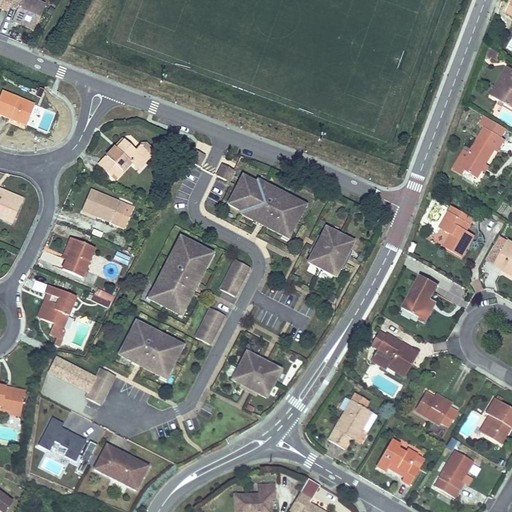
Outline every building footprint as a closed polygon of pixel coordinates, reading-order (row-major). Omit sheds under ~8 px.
[(0,0),(0,9),(7,12),(10,7),(12,0),(0,0)] [(12,0),(10,7),(17,10),(12,22),(34,31),(46,4),(36,0),(12,0)] [(501,55),(489,48),(486,55),(491,57),(498,61),(501,55)] [(511,69),(509,67),(496,88),(499,89),(494,98),(511,108),(511,69)] [(0,96),(0,114),(10,119),(26,126),(34,106),(1,92),(0,96)] [(477,178),(482,171),(485,165),(494,149),(498,151),(505,140),(501,137),(506,129),(484,116),(479,124),(485,128),(472,150),(466,146),(452,169),(463,176),(465,171),(477,178)] [(25,129),(26,126),(10,119),(9,122),(25,129)] [(123,139),(115,148),(117,149),(125,141),(123,139)] [(135,151),(125,141),(117,149),(115,148),(98,165),(115,181),(131,164),(134,167),(141,159),(147,152),(140,146),(135,151)] [(199,167),(205,156),(193,150),(191,155),(197,159),(194,165),(199,167)] [(145,163),(141,159),(134,167),(138,170),(145,163)] [(221,172),(220,171),(217,176),(228,182),(234,171),(224,166),(221,172)] [(244,174),(241,179),(255,186),(258,182),(244,174)] [(299,203),(279,192),(278,194),(270,190),(271,188),(258,182),(255,186),(241,179),(228,205),(242,212),(241,215),(248,218),(250,216),(259,221),(263,223),(262,225),(282,236),(283,234),(289,237),(294,227),(291,225),(296,216),(299,218),(304,208),(298,205),(299,203)] [(11,194),(0,189),(0,193),(10,198),(11,194)] [(91,190),(83,208),(98,215),(97,217),(117,226),(123,210),(130,213),(133,208),(91,190)] [(23,199),(11,194),(10,198),(0,193),(0,218),(13,223),(23,199)] [(462,257),(473,239),(465,234),(466,231),(473,219),(452,207),(440,228),(451,235),(444,247),(462,257)] [(82,211),(97,217),(98,215),(83,208),(82,211)] [(491,214),(483,209),(481,213),(489,218),(491,214)] [(124,229),(130,213),(123,210),(117,226),(124,229)] [(348,252),(353,243),(326,229),(321,238),(322,239),(314,254),(313,253),(313,254),(308,263),(335,277),(340,268),(339,267),(347,252),(348,252)] [(310,253),(313,254),(313,253),(314,254),(322,239),(321,238),(319,236),(310,253)] [(486,260),(494,265),(508,242),(499,237),(486,260)] [(62,258),(66,260),(75,240),(70,238),(62,258)] [(199,274),(202,275),(205,268),(204,267),(210,254),(182,239),(171,260),(169,259),(152,293),(154,294),(150,300),(160,305),(162,301),(171,305),(169,310),(179,315),(182,309),(184,309),(195,289),(192,287),(194,283),(199,274)] [(94,249),(75,240),(66,260),(62,270),(82,278),(94,249)] [(511,243),(508,241),(508,242),(494,265),(502,270),(504,266),(511,270),(511,243)] [(127,265),(130,258),(116,252),(113,259),(127,265)] [(351,253),(348,252),(347,252),(339,267),(340,268),(342,269),(351,253)] [(212,255),(210,254),(204,267),(205,268),(212,255)] [(234,297),(249,268),(235,261),(220,290),(234,297)] [(502,270),(511,275),(511,270),(504,266),(502,270)] [(403,308),(420,318),(430,300),(438,285),(421,276),(403,308)] [(51,296),(48,302),(41,319),(53,325),(49,334),(61,339),(64,332),(63,329),(76,298),(49,286),(46,294),(51,296)] [(98,291),(96,295),(112,302),(114,297),(98,291)] [(112,302),(96,295),(94,294),(91,301),(109,309),(112,302)] [(37,318),(41,319),(48,302),(45,300),(37,318)] [(436,303),(430,300),(420,318),(418,320),(424,324),(436,303)] [(160,305),(169,310),(171,305),(162,301),(160,305)] [(209,345),(224,316),(211,309),(196,338),(209,345)] [(176,345),(177,344),(157,333),(156,335),(148,331),(149,329),(136,323),(119,355),(126,359),(128,356),(137,361),(141,363),(140,366),(160,377),(161,375),(167,378),(172,367),(169,366),(173,357),(176,359),(182,348),(176,345)] [(408,348),(406,352),(398,348),(401,344),(386,335),(385,336),(379,332),(371,346),(377,350),(371,361),(386,370),(388,367),(405,377),(418,354),(408,348)] [(408,348),(401,344),(398,348),(406,352),(408,348)] [(280,371),(271,366),(270,367),(255,359),(256,358),(255,358),(246,353),(232,381),(241,385),(242,384),(257,392),(257,393),(266,398),(280,371)] [(256,356),(255,358),(256,358),(255,359),(270,367),(271,366),(272,364),(256,356)] [(100,369),(95,377),(56,357),(48,374),(87,393),(85,398),(102,406),(116,377),(100,369)] [(256,396),(257,393),(257,392),(242,384),(241,385),(240,387),(256,396)] [(6,390),(6,387),(0,385),(0,408),(1,408),(1,410),(11,412),(21,414),(25,394),(6,390)] [(453,403),(446,399),(444,403),(434,397),(426,392),(414,412),(439,426),(441,424),(451,407),(453,403)] [(355,442),(362,429),(371,413),(364,409),(368,402),(355,394),(334,430),(335,430),(329,441),(344,450),(350,439),(355,442)] [(436,394),(434,397),(444,403),(446,399),(436,394)] [(485,414),(489,416),(494,419),(484,435),(497,443),(502,436),(505,438),(511,428),(507,425),(509,421),(511,423),(511,409),(500,403),(502,399),(497,396),(495,400),(494,399),(485,414)] [(458,412),(451,407),(441,424),(448,429),(458,412)] [(377,416),(371,413),(362,429),(367,433),(377,416)] [(479,432),(484,435),(494,419),(489,416),(479,432)] [(78,471),(82,474),(97,445),(89,441),(87,445),(85,444),(86,441),(62,429),(64,425),(52,419),(38,447),(49,452),(54,442),(59,445),(59,446),(67,450),(64,457),(75,463),(79,456),(81,457),(80,460),(82,462),(78,471)] [(385,471),(388,468),(390,464),(396,468),(394,472),(404,477),(402,481),(410,486),(418,470),(411,466),(417,456),(407,450),(405,454),(398,450),(400,446),(391,441),(376,466),(385,471)] [(149,467),(127,456),(124,460),(118,457),(120,453),(106,445),(94,470),(136,492),(149,467)] [(456,499),(464,484),(462,483),(467,475),(474,463),(454,451),(438,478),(439,478),(434,486),(456,499)] [(425,460),(417,456),(411,466),(418,470),(425,460)] [(467,475),(462,483),(464,484),(469,487),(473,479),(467,475)] [(234,511),(271,511),(271,500),(275,500),(275,485),(258,485),(258,495),(234,495),(234,511)] [(0,510),(2,511),(4,511),(12,502),(0,492),(0,510)] [(323,511),(324,511),(309,503),(312,499),(300,492),(290,510),(292,511),(323,511)]
